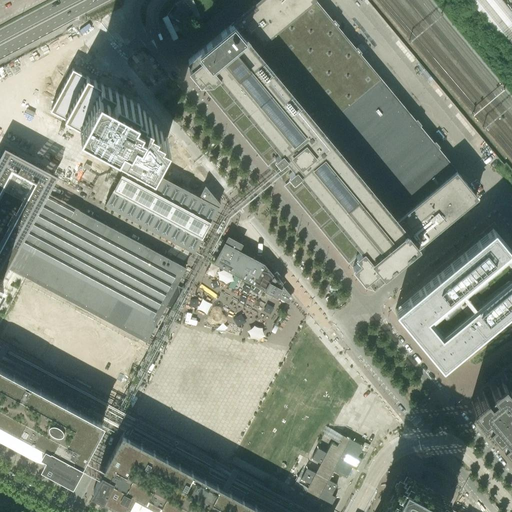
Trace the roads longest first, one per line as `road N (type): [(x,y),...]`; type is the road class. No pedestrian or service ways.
road 1 (tertiary): [(238,208),(489,511)]
road 2 (tertiary): [(511,481),(265,186)]
road 3 (residential): [(238,208),(225,218),(68,511)]
road 4 (tertiary): [(128,71),(238,208)]
road 5 (tertiary): [(265,186),(153,51)]
